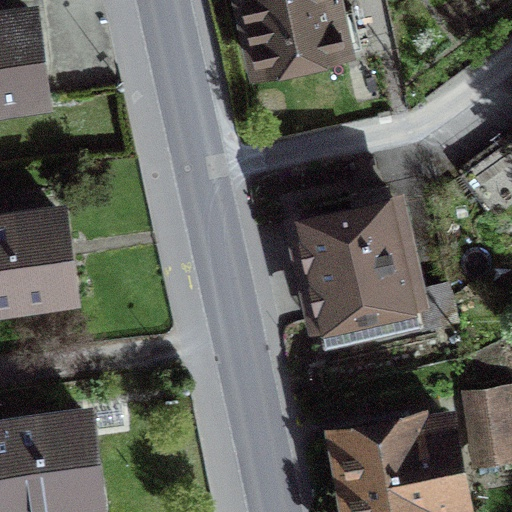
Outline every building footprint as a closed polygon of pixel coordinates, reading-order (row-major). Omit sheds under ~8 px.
[(333,0),(237,0),(246,71),(341,59),(333,0)] [(58,24),(0,30),(0,130),(70,123),(58,24)] [(511,129),(485,149),(511,185),(511,129)] [(393,200),(271,225),(300,364),(422,339),(393,200)] [(93,209),(0,222),(0,331),(108,316),(93,209)] [(511,387),(471,393),(481,459),(511,454),(511,387)] [(464,511),(450,409),(311,428),(322,511),(464,511)] [(129,511),(118,413),(0,427),(0,511),(129,511)]
